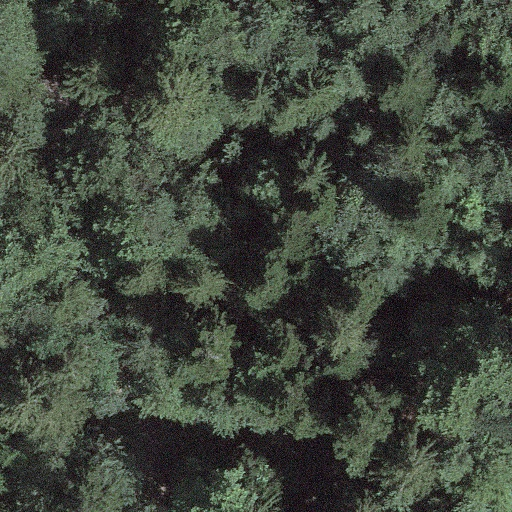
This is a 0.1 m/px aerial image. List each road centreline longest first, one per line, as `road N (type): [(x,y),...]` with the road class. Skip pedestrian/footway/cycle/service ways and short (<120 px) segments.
road 1 (track): [(200,511),(120,318),(33,24),(33,0)]
road 2 (track): [(169,444),(227,434),(473,509),(511,509)]
